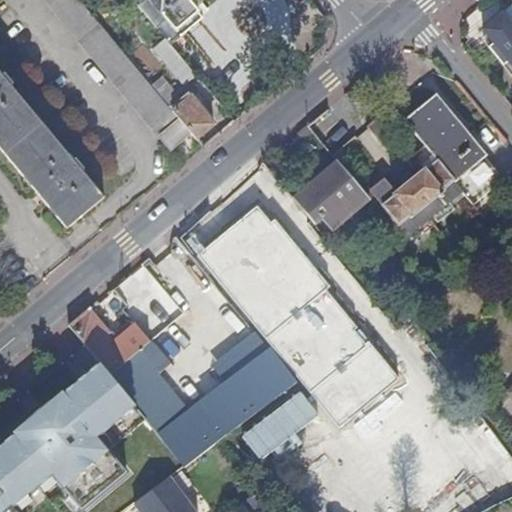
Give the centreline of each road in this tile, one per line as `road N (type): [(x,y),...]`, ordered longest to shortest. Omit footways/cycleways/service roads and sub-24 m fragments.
road 1 (residential): [(373,36),(0,349)]
road 2 (residential): [(403,9),(511,130)]
